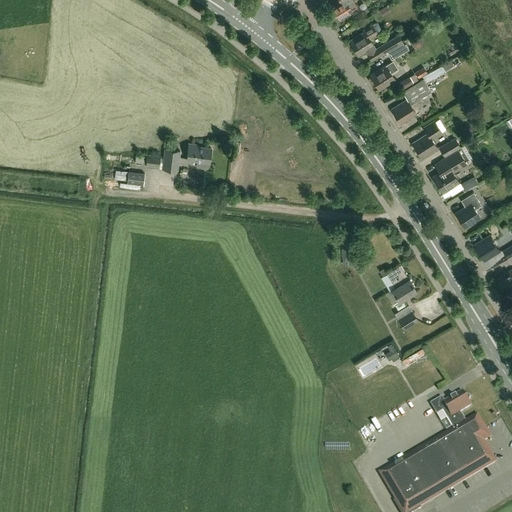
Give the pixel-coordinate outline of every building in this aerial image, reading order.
[(338,0),(328,6),(337,21),(353,12),(352,10),(356,7),(351,0),(338,0)] [(375,22),(363,29),(364,31),(349,40),(358,56),(365,52),(366,54),(371,61),(403,41),(398,34),(376,48),(374,46),(369,38),(377,33),(381,31),(381,29),(377,22),(375,22)] [(413,40),(418,49),(426,45),(420,36),(413,40)] [(391,59),(408,49),(405,43),(388,54),(391,59)] [(379,89),(395,80),(390,73),(398,68),(392,60),(385,65),(386,65),(370,75),(379,89)] [(406,99),(391,109),(400,123),(416,114),(410,105),(431,92),(425,82),(445,70),(442,65),(441,64),(421,77),(422,78),(401,91),(406,99)] [(419,78),(427,73),(423,66),(415,72),(419,78)] [(412,73),(401,79),(405,86),(416,79),(412,73)] [(477,119),(471,122),(474,127),(480,124),(477,119)] [(421,158),(437,148),(431,139),(441,132),(434,120),(423,127),(427,133),(412,142),(421,158)] [(444,156),(459,146),(454,138),(439,147),(444,156)] [(209,162),(211,148),(197,146),(197,145),(188,144),(186,159),(209,162)] [(439,172),(433,176),(442,191),(448,188),(452,194),(462,188),(459,184),(452,172),(466,163),(469,161),(461,147),(457,149),(444,158),(434,164),(439,172)] [(177,170),(179,150),(165,148),(163,168),(177,170)] [(158,168),(160,156),(146,154),(145,167),(158,168)] [(144,184),(145,176),(145,173),(130,172),(129,182),(144,184)] [(464,227),(479,217),(474,209),(481,205),(473,191),(460,199),(464,206),(455,212),(464,227)] [(352,255),(354,236),(343,235),(341,255),(343,255),(343,258),(348,259),(348,255),(352,255)] [(484,259),(500,249),(491,235),(475,244),(484,259)] [(507,258),(511,255),(511,244),(503,250),(507,258)] [(408,278),(400,264),(391,270),(386,273),(395,287),(391,289),(399,301),(416,290),(409,278),(408,278)] [(511,268),(496,278),(506,293),(511,289),(511,268)] [(412,310),(398,319),(404,329),(419,320),(412,310)] [(394,348),(391,343),(387,345),(390,350),(385,354),(389,360),(392,359),(393,361),(400,357),(399,355),(400,354),(395,347),(394,348)] [(423,346),(402,356),(405,361),(426,351),(423,346)] [(359,366),(365,377),(384,368),(378,357),(359,366)] [(453,429),(466,422),(460,413),(471,406),(463,393),(445,403),(442,398),(430,405),(437,416),(443,412),(453,429)] [(466,422),(453,429),(454,431),(435,441),(414,454),(379,474),(396,501),(394,502),(400,511),(417,511),(422,509),(421,507),(439,496),(495,463),(483,442),(490,438),(477,417),(466,423),(466,422)] [(373,439),(375,443),(384,439),(382,435),(373,439)] [(465,482),(459,486),(463,492),(468,488),(465,482)] [(352,498),(360,496),(357,485),(349,487),(352,498)]
